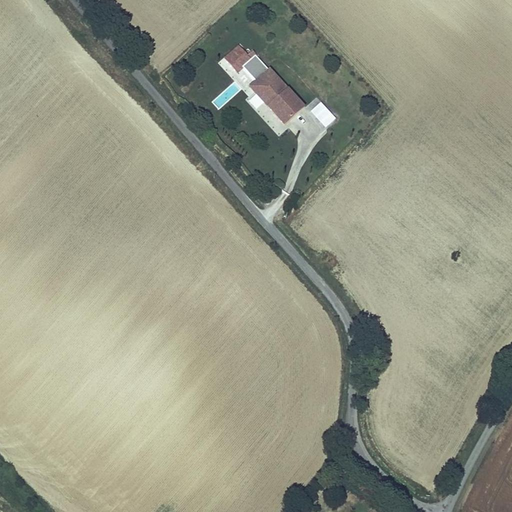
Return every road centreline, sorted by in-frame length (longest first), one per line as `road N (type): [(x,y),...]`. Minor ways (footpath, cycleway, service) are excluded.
road 1 (tertiary): [(74,0),(345,313),(356,348),(353,442),(372,469),(425,511)]
road 2 (unclassified): [(441,511),(511,393)]
